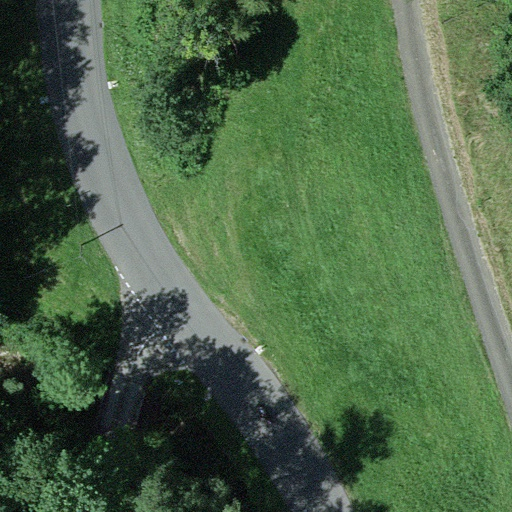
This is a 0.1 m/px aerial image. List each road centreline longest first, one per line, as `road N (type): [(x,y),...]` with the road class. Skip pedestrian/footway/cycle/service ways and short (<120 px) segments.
road 1 (unclassified): [(511,378),(423,127),(408,0)]
road 2 (secondary): [(152,269),(253,397),(321,511)]
road 3 (secondary): [(66,0),(92,149),(152,269)]
road 4 (unclassified): [(86,511),(114,437),(152,269)]
